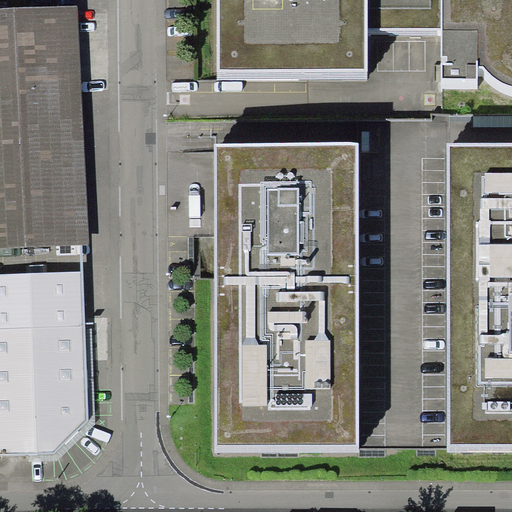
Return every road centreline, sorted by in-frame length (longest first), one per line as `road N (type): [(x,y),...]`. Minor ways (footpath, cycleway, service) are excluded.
road 1 (residential): [(141,505),(139,0)]
road 2 (residential): [(511,507),(141,505)]
road 3 (unknown): [(356,133),(405,433)]
road 4 (residential): [(141,505),(0,510)]
